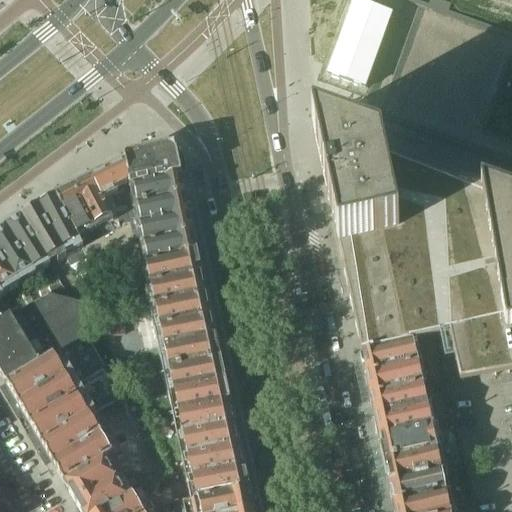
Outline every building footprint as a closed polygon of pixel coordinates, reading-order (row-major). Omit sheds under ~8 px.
[(511,36),(502,33),(469,19),(471,13),(435,0),(429,0),(428,5),(412,0),(397,0),(398,0),(360,106),(347,102),(346,107),(387,121),(388,116),(511,166),(511,36)] [(511,198),(311,126),(330,214),(361,358),(416,346),(415,342),(450,336),(458,384),(511,374),(511,198)] [(124,163),(124,166),(129,192),(180,181),(175,155),(174,155),(173,150),(168,152),(168,151),(126,160),(124,163)] [(132,211),(129,192),(124,166),(89,183),(115,234),(136,230),(132,211)] [(180,181),(129,192),(132,211),(184,200),(180,181)] [(115,234),(89,183),(54,200),(81,253),(115,234)] [(81,253),(54,200),(37,209),(66,261),(81,253)] [(189,219),(184,200),(132,211),(136,230),(189,219)] [(66,261),(37,209),(20,219),(46,263),(53,259),(57,266),(66,261)] [(46,263),(20,219),(5,229),(31,273),(39,268),(41,273),(49,269),(46,263)] [(197,256),(189,219),(136,230),(115,234),(81,253),(66,261),(70,269),(85,261),(94,278),(139,269),(197,256)] [(35,279),(31,273),(5,229),(0,232),(0,259),(15,285),(26,278),(29,282),(35,279)] [(197,256),(139,269),(143,290),(201,277),(197,256)] [(15,285),(0,259),(0,296),(2,300),(9,295),(7,290),(15,285)] [(201,277),(143,290),(148,311),(206,299),(201,277)] [(53,360),(96,334),(97,333),(88,306),(47,297),(17,317),(2,326),(0,327),(0,378),(6,388),(53,360)] [(206,299),(148,311),(152,333),(210,320),(206,299)] [(210,320),(152,333),(157,354),(215,342),(210,320)] [(17,408),(108,355),(96,334),(53,360),(6,388),(17,408)] [(215,342),(157,354),(161,375),(219,363),(215,342)] [(416,346),(361,358),(365,379),(421,367),(416,346)] [(83,397),(119,376),(108,355),(17,408),(29,428),(83,397)] [(219,363),(161,375),(166,397),(224,384),(219,363)] [(421,367),(365,379),(370,401),(425,389),(421,367)] [(40,447),(94,416),(130,394),(119,376),(83,397),(29,428),(40,447)] [(224,384),(166,397),(170,418),(229,406),(224,384)] [(425,389),(370,401),(375,422),(430,410),(425,389)] [(229,406),(170,418),(175,440),(233,427),(229,406)] [(430,410),(375,422),(379,444),(435,432),(430,410)] [(52,467),(105,436),(94,416),(40,447),(52,467)] [(233,427),(175,440),(180,461),(238,449),(233,427)] [(435,432),(379,444),(384,466),(439,454),(435,432)] [(105,436),(52,467),(64,487),(111,459),(117,456),(105,436)] [(238,449),(180,461),(184,483),(242,471),(238,449)] [(439,454),(384,466),(389,487),(444,475),(439,454)] [(111,459),(64,487),(75,507),(122,479),(111,459)] [(242,471),(184,483),(189,504),(247,491),(242,471)] [(145,473),(135,479),(140,489),(150,483),(145,473)] [(444,475),(389,487),(393,508),(448,496),(444,475)] [(78,511),(108,511),(133,498),(122,479),(75,507),(78,511)] [(150,511),(157,508),(158,508),(148,490),(133,498),(108,511),(150,511)] [(251,511),(247,492),(247,491),(189,504),(181,506),(172,508),(173,511),(251,511)] [(451,511),(448,496),(393,508),(393,511),(451,511)]
